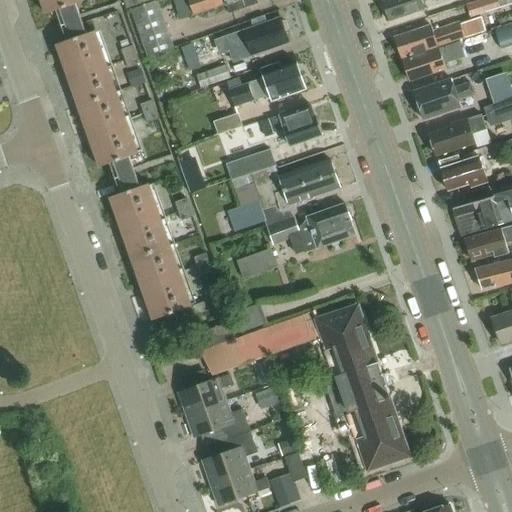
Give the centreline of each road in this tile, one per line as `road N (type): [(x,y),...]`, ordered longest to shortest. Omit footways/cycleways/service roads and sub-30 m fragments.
road 1 (residential): [(485,462),(326,0)]
road 2 (residential): [(120,367),(41,143)]
road 3 (residential): [(485,462),(338,511)]
road 4 (residential): [(170,511),(120,367)]
road 5 (residential): [(41,143),(0,23)]
road 6 (unclassified): [(0,407),(120,367)]
